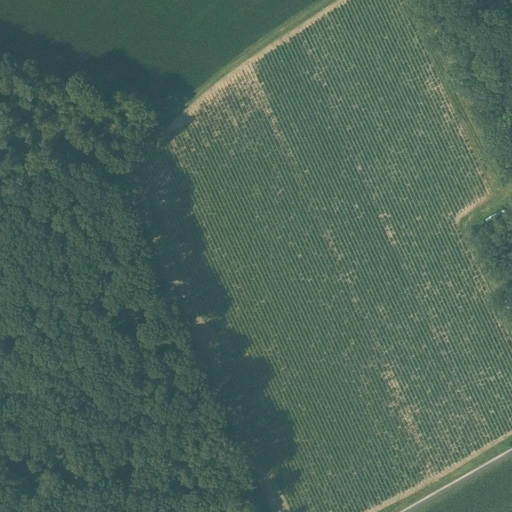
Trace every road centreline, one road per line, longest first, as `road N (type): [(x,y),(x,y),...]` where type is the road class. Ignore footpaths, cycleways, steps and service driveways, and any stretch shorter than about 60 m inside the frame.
road 1 (track): [(511,110),(441,0)]
road 2 (track): [(511,450),(400,511)]
